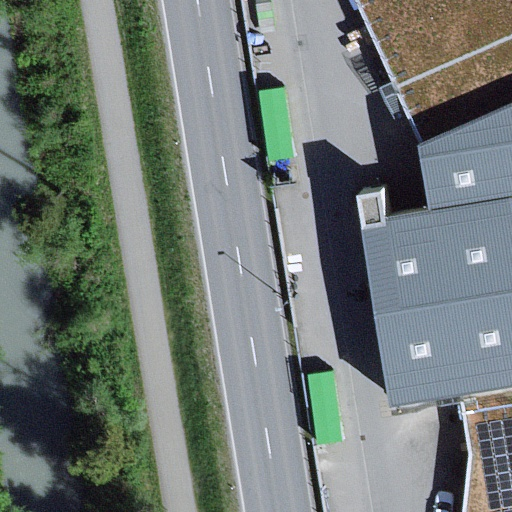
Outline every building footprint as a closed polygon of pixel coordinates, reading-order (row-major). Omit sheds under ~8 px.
[(511,0),(364,0),(391,60),(511,5),(511,0)] [(511,5),(391,60),(420,142),(511,103),(511,5)] [(511,103),(420,142),(432,207),(511,194),(511,103)] [(511,194),(432,207),(370,216),(383,305),(511,285),(511,194)] [(511,285),(383,305),(398,399),(464,389),(511,381),(511,285)] [(511,381),(464,389),(474,448),(511,451),(511,381)] [(511,511),(511,451),(474,448),(466,511),(511,511)]
